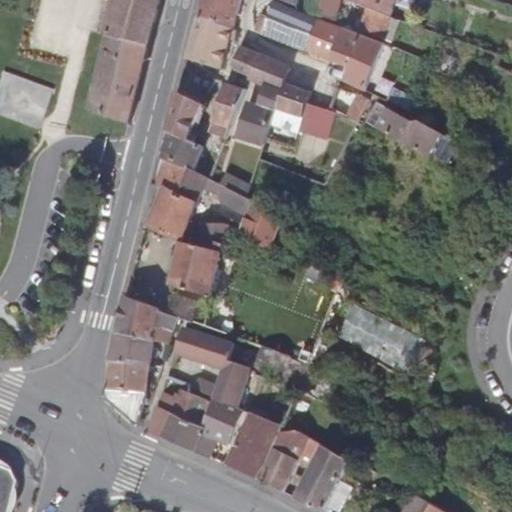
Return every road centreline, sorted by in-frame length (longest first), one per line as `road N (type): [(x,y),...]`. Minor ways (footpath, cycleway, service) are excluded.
road 1 (residential): [(180,0),(73,438)]
road 2 (unclassified): [(73,438),(244,511)]
road 3 (track): [(252,0),(250,39),(335,77)]
